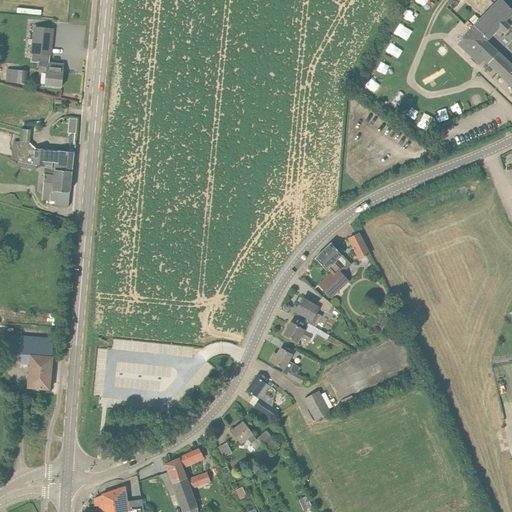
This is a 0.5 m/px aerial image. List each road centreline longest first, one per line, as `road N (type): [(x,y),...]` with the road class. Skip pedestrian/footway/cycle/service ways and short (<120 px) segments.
road 1 (tertiary): [(66,478),(158,450),(199,424),(238,376),(283,280),(348,214),(511,139)]
road 2 (secondary): [(66,478),(106,0)]
